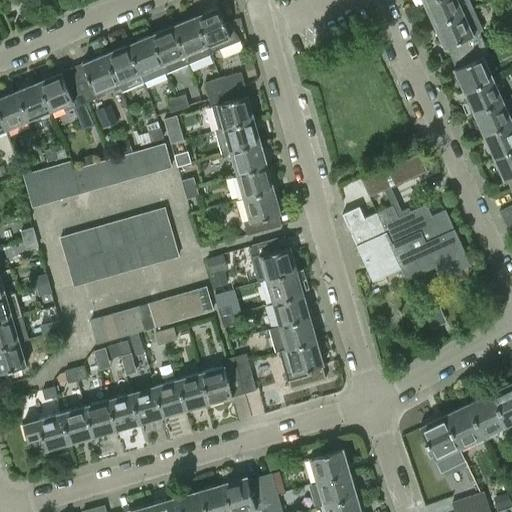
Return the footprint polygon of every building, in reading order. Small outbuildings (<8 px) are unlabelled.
[(433,26),(472,8),(468,0),(431,0),(423,4),(433,26)] [(194,16),(210,53),(240,40),(228,22),(224,24),(217,6),(194,16)] [(452,57),(483,43),(478,32),(483,30),(472,8),(433,26),(443,48),(447,47),(452,57)] [(210,53),(194,16),(172,25),(188,64),(210,54),(210,53)] [(188,64),(172,25),(149,34),(165,73),(188,64)] [(165,73),(149,34),(127,44),(143,82),(165,73)] [(463,92),(493,78),(483,56),(488,54),(483,43),(452,57),(456,68),(453,69),(463,92)] [(143,82),(127,44),(105,53),(119,88),(121,92),(143,82)] [(119,88),(105,53),(82,62),(82,63),(72,68),(86,102),(119,88)] [(86,102),(72,68),(61,72),(61,71),(38,81),(50,111),(63,106),(64,111),(86,102)] [(240,73),(214,80),(217,92),(243,84),(240,73)] [(493,78),(463,92),(473,114),(503,100),(497,88),(503,86),(498,76),(493,78)] [(205,83),(208,94),(217,92),(214,80),(205,83)] [(50,111),(38,81),(15,90),(28,121),(50,111)] [(208,94),(218,129),(254,119),(247,95),(243,84),(217,92),(208,94)] [(28,121),(15,90),(0,96),(0,115),(6,130),(28,121)] [(185,95),(176,97),(179,109),(188,106),(185,95)] [(170,111),(179,109),(176,97),(167,100),(170,111)] [(503,100),(473,114),(483,136),(511,122),(511,120),(507,110),(511,107),(511,105),(509,98),(503,100)] [(97,111),(104,127),(116,122),(109,105),(97,111)] [(221,154),(229,151),(261,142),(254,119),(218,129),(215,130),(221,154)] [(493,158),(511,149),(511,122),(483,136),(493,158)] [(160,128),(148,132),(151,141),(162,138),(160,128)] [(168,135),(170,143),(183,139),(181,131),(168,135)] [(120,154),(131,151),(128,140),(117,144),(120,154)] [(267,166),(261,142),(229,151),(235,175),(267,166)] [(153,147),(159,170),(171,167),(164,144),(153,147)] [(153,147),(141,150),(148,173),(159,170),(153,147)] [(51,148),(44,150),(47,161),(58,158),(56,151),(51,148)] [(511,189),(511,149),(493,158),(503,181),(506,179),(511,189)] [(148,173),(141,150),(129,153),(136,177),(148,173)] [(419,152),(362,178),(370,196),(427,170),(419,152)] [(129,153),(118,157),(125,180),(136,177),(129,153)] [(78,158),(81,167),(96,163),(94,154),(78,158)] [(174,157),(177,166),(189,163),(186,154),(174,157)] [(125,180),(118,157),(106,160),(113,183),(125,180)] [(106,160),(95,163),(101,186),(113,183),(106,160)] [(70,161),(58,165),(60,173),(72,170),(70,161)] [(101,186),(95,163),(83,167),(90,190),(101,186)] [(60,173),(58,165),(46,168),(49,177),(60,173)] [(235,175),(231,176),(238,199),(242,198),(274,189),(267,166),(235,175)] [(83,167),(72,170),(78,193),(90,190),(83,167)] [(46,168),(35,171),(37,180),(49,177),(46,168)] [(67,196),(78,193),(72,170),(60,173),(67,196)] [(23,175),(26,183),(37,180),(35,171),(23,175)] [(67,196),(60,173),(49,177),(55,200),(67,196)] [(55,200),(49,177),(37,180),(44,203),(55,200)] [(184,190),(195,186),(193,177),(181,181),(184,190)] [(44,203),(37,180),(26,183),(32,206),(44,203)] [(198,195),(195,186),(184,190),(186,199),(198,195)] [(281,213),(274,189),(242,198),(249,221),(244,223),(247,234),(280,225),(277,214),(281,213)] [(342,214),(372,280),(401,267),(406,279),(435,266),(440,277),(470,264),(445,209),(431,215),(426,203),(397,216),(392,205),(364,217),(359,206),(342,214)] [(152,211),(159,235),(171,232),(164,207),(152,211)] [(148,238),(159,235),(152,211),(141,214),(148,238)] [(136,241),(148,238),(141,214),(129,217),(136,241)] [(125,245),(136,241),(129,217),(118,221),(125,245)] [(113,248),(125,245),(118,221),(106,224),(113,248)] [(102,251),(113,248),(106,224),(95,227),(102,251)] [(21,231),(23,240),(35,236),(32,227),(21,231)] [(90,255),(102,251),(95,227),(83,231),(90,255)] [(72,234),(78,258),(90,255),(83,231),(72,234)] [(171,232),(159,235),(166,259),(178,256),(171,232)] [(60,237),(67,261),(78,258),(72,234),(60,237)] [(155,262),(166,259),(159,235),(148,238),(155,262)] [(35,236),(23,240),(26,249),(37,245),(35,236)] [(258,281),(265,279),(297,270),(290,246),(286,247),(283,236),(251,246),(254,256),(251,257),(258,281)] [(143,266),(155,262),(148,238),(136,241),(143,266)] [(143,266),(136,241),(125,245),(132,269),(143,266)] [(120,272),(132,269),(125,245),(113,248),(120,272)] [(108,275),(120,272),(113,248),(102,251),(108,275)] [(97,279),(108,275),(102,251),(90,255),(97,279)] [(222,254),(206,258),(210,274),(222,270),(225,262),(222,254)] [(97,279),(90,255),(78,258),(85,282),(97,279)] [(74,285),(85,282),(78,258),(67,261),(74,285)] [(265,279),(272,302),(304,293),(297,270),(265,279)] [(34,277),(37,286),(48,283),(46,274),(34,277)] [(51,292),(48,283),(37,286),(39,295),(51,292)] [(194,290),(201,313),(212,309),(206,286),(194,290)] [(201,313),(194,290),(183,293),(189,316),(201,313)] [(14,292),(6,295),(0,296),(0,321),(21,316),(14,292)] [(189,316),(183,293),(171,296),(178,319),(189,316)] [(272,302),(278,326),(310,317),(304,293),(272,302)] [(178,319),(171,296),(159,300),(166,323),(178,319)] [(425,303),(432,325),(446,320),(439,298),(425,303)] [(166,323),(159,300),(148,303),(155,326),(166,323)] [(136,306),(143,329),(155,326),(148,303),(136,306)] [(218,308),(221,317),(232,314),(230,305),(218,308)] [(125,310),(132,333),(143,329),(136,306),(125,310)] [(113,313),(120,336),(132,333),(125,310),(113,313)] [(102,316),(108,339),(120,336),(113,313),(102,316)] [(235,323),(232,314),(221,317),(223,326),(235,323)] [(28,339),(21,316),(0,321),(0,346),(19,341),(28,339)] [(108,339),(102,316),(90,320),(97,343),(108,339)] [(275,352),(279,351),(317,340),(310,317),(278,326),(269,328),(275,352)] [(47,323),(40,325),(42,334),(50,332),(61,329),(59,320),(47,323)] [(164,330),(167,341),(176,339),(173,327),(164,330)] [(64,338),(61,329),(50,332),(52,341),(64,338)] [(158,344),(167,341),(164,330),(155,332),(158,344)] [(137,333),(131,335),(136,354),(143,352),(137,333)] [(117,343),(121,355),(129,352),(126,340),(117,343)] [(317,340),(279,351),(288,380),(289,380),(291,387),(311,382),(325,378),(321,366),(322,366),(322,365),(324,364),(317,340)] [(26,365),(19,341),(0,346),(0,376),(9,374),(8,370),(26,365)] [(121,355),(117,343),(108,346),(112,357),(121,355)] [(245,354),(233,357),(236,366),(247,363),(245,354)] [(223,365),(200,371),(209,403),(232,397),(232,396),(244,392),(236,366),(233,357),(221,360),(223,365)] [(247,363),(236,366),(244,392),(255,389),(247,363)] [(86,377),(83,365),(74,368),(77,379),(86,377)] [(68,382),(77,379),(74,368),(65,370),(68,382)] [(185,410),(209,403),(200,371),(176,378),(185,410)] [(162,417),(185,410),(176,378),(153,385),(162,417)] [(511,380),(490,392),(507,426),(511,423),(511,380)] [(139,424),(162,417),(153,385),(130,392),(139,424)] [(54,386),(42,389),(45,401),(57,398),(54,386)] [(116,430),(139,424),(130,392),(106,398),(116,430)] [(467,403),(483,437),(507,426),(490,392),(467,403)] [(92,437),(116,430),(106,398),(83,405),(92,437)] [(443,414),(460,449),(483,437),(467,403),(443,414)] [(69,444),(92,437),(83,405),(60,412),(69,444)] [(69,444),(60,412),(23,422),(28,441),(41,437),(45,451),(69,444)] [(443,414),(419,426),(427,441),(425,442),(427,446),(425,447),(430,458),(434,456),(436,460),(441,471),(465,460),(460,449),(443,414)] [(308,458),(315,482),(350,472),(343,448),(321,454),(321,451),(312,454),(313,457),(308,458)] [(357,495),(350,472),(315,482),(322,505),(357,495)] [(267,505),(279,501),(271,473),(259,477),(267,505)] [(222,482),(230,511),(247,511),(267,506),(267,505),(259,477),(247,480),(246,475),(222,482)] [(199,489),(206,511),(230,511),(222,482),(199,489)] [(176,496),(180,511),(206,511),(199,489),(176,496)] [(452,502),(455,511),(459,511),(487,503),(483,492),(452,502)] [(507,493),(494,498),(498,508),(510,504),(507,493)] [(324,511),(361,511),(357,495),(322,505),(324,511)] [(153,502),(155,511),(180,511),(176,496),(153,502)] [(267,506),(269,511),(281,511),(279,501),(267,505),(267,506)] [(155,511),(153,502),(129,509),(130,510),(124,511),(155,511)] [(490,511),(487,503),(459,511),(490,511)]
